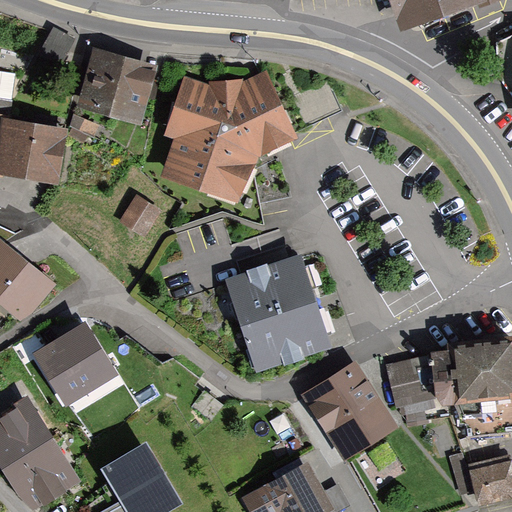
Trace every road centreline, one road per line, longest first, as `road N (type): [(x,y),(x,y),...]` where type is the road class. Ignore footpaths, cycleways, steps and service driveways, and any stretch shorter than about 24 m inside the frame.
road 1 (residential): [(511,279),(307,380),(245,390),(56,234),(0,198)]
road 2 (primary): [(54,0),(139,23),(327,45),(384,68),(455,118),(511,201)]
